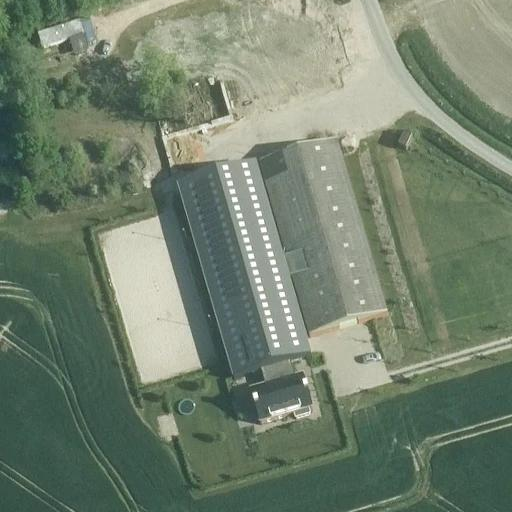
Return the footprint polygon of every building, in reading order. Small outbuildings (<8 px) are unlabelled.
[(201,0),(141,0),(77,17),(96,86),(216,54),(201,0)] [(289,68),(343,54),(331,8),(256,27),(263,56),(266,56),(269,65),(279,62),(278,55),(285,53),(289,68)] [(413,139),(404,135),(398,147),(407,151),(413,139)] [(338,143),(258,166),(309,338),(389,315),(338,143)] [(189,186),(179,189),(234,382),(261,374),(291,365),(311,360),(256,167),(189,186)] [(265,389),(251,393),(260,427),(295,417),(296,421),(310,417),(309,413),(313,412),(303,378),(296,380),(294,373),(291,365),(261,374),(265,389)]
